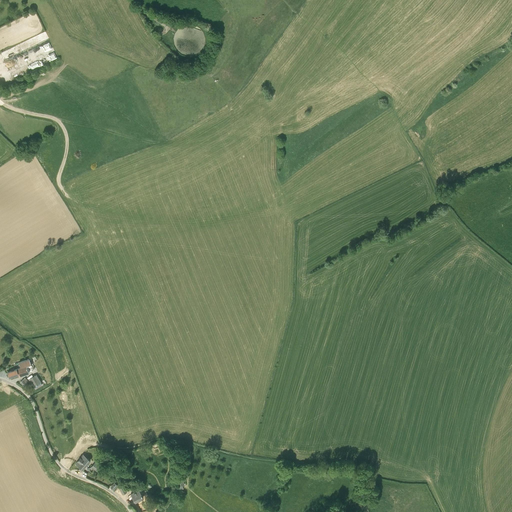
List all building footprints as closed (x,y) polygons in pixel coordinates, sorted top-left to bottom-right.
[(178,29),(176,31),(175,33),(174,36),(173,39),(173,41),(173,44),(174,47),(176,49),(177,51),(179,53),(182,55),(184,56),(187,56),(190,56),(192,56),(195,55),(197,54),(200,53),(202,51),(203,48),(204,46),(205,43),(205,41),(205,38),(205,35),(203,33),(202,30),(200,28),(198,27),(195,25),(193,25),(190,24),(187,24),(185,25),(182,26),(180,27),(178,29)] [(39,36),(2,51),(6,58),(42,43),(40,37),(39,36)] [(39,57),(41,63),(44,62),(45,63),(52,61),(50,54),(39,57)] [(19,376),(29,372),(26,366),(31,364),(29,359),(19,362),(20,368),(7,372),(9,377),(18,374),(19,376)] [(29,379),(34,387),(38,384),(41,382),(36,375),(29,379)] [(26,383),(28,381),(25,378),(20,382),(25,388),(28,385),(26,383)] [(83,469),(89,461),(83,456),(81,458),(81,457),(77,462),(76,462),(77,462),(76,464),(81,468),(83,469)] [(102,468),(95,462),(90,467),(94,470),(98,473),(102,468)] [(140,489),(139,490),(139,489),(131,493),(135,502),(143,498),(143,497),(144,497),(145,495),(145,493),(143,490),(142,489),(140,489)]
